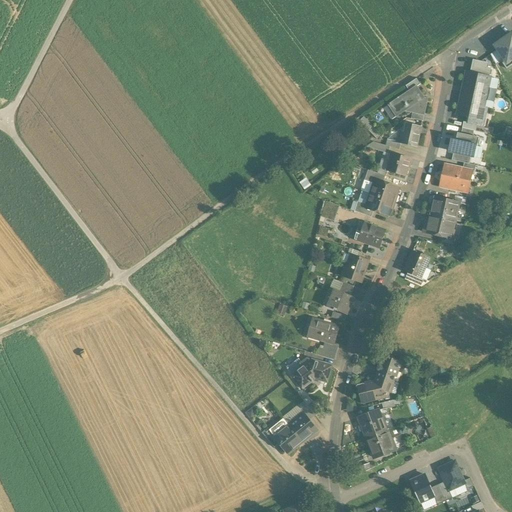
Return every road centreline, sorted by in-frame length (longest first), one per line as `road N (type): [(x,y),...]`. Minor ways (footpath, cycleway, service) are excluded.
road 1 (residential): [(511,9),(450,50),(409,222),(343,377),(333,500)]
road 2 (track): [(450,50),(121,280),(0,331)]
road 3 (track): [(332,485),(299,480),(283,466),(0,128)]
road 4 (residential): [(333,500),(447,452),(470,460),(496,511)]
road 5 (track): [(1,128),(70,0)]
